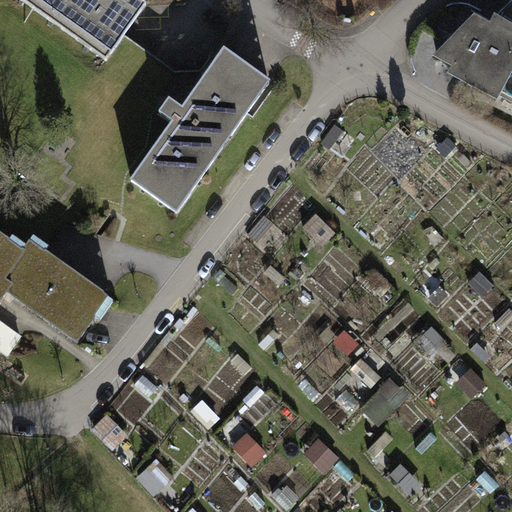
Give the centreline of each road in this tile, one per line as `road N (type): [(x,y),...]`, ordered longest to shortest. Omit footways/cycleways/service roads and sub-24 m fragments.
road 1 (residential): [(0,417),(77,405),(357,64)]
road 2 (residential): [(357,64),(511,146)]
road 3 (residential): [(242,0),(357,64)]
